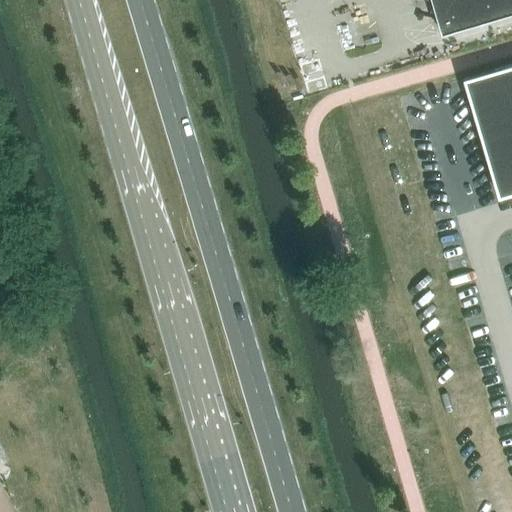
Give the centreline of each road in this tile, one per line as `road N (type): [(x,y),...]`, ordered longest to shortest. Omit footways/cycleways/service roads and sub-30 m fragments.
road 1 (primary): [(79,0),(233,511)]
road 2 (primary): [(290,511),(139,0)]
